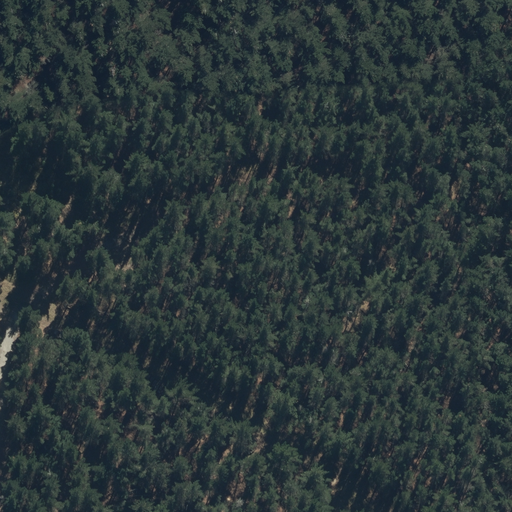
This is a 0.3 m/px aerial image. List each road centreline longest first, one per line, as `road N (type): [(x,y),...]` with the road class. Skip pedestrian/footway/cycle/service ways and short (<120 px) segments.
road 1 (track): [(17,305),(169,220),(241,189),(289,181),(511,225)]
road 2 (track): [(369,511),(344,481),(17,305)]
